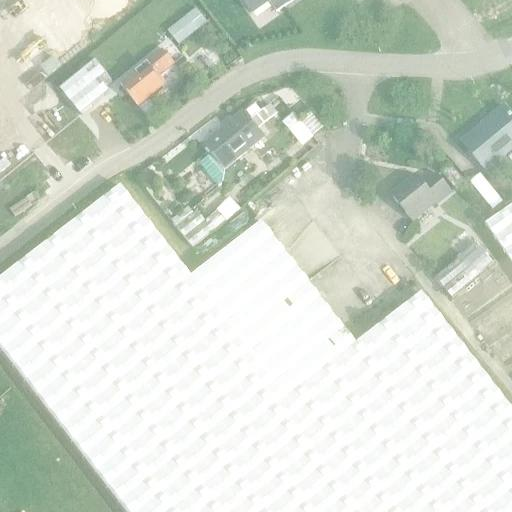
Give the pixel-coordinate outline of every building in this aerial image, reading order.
[(277,11),(292,0),(243,0),(252,13),(269,1),(277,11)] [(208,24),(197,10),(169,31),(180,46),(208,24)] [(160,75),(176,62),(164,48),(136,71),(138,74),(122,87),(138,106),(167,83),(160,75)] [(68,103),(78,116),(109,91),(105,86),(111,81),(105,74),(94,60),(57,90),(68,103)] [(255,105),(246,112),(252,119),(251,120),(258,129),(278,114),(270,105),(261,112),(255,105)] [(485,170),(511,147),(511,115),(504,106),(489,118),(490,119),(462,142),(485,170)] [(251,120),(243,110),(204,142),(212,152),(200,162),(219,186),(231,175),(225,168),(264,137),(258,129),(251,120)] [(304,144),(325,126),(312,112),(303,120),(295,111),(284,120),(304,144)] [(450,164),(438,175),(451,191),(452,193),(465,183),(450,164)] [(437,203),(451,191),(438,175),(437,174),(424,184),(416,174),(391,194),(412,221),(436,201),(437,203)] [(480,174),(470,183),(493,211),(503,202),(480,174)] [(0,279),(0,347),(127,511),(511,511),(511,413),(420,294),(354,344),(282,399),(188,276),(120,188),(0,279)] [(173,202),(165,209),(171,216),(179,209),(173,202)] [(187,208),(169,222),(175,229),(192,215),(187,208)] [(511,209),(487,227),(511,263),(511,209)] [(192,215),(175,229),(191,249),(224,223),(216,212),(204,221),(196,212),(192,215)] [(259,221),(188,276),(282,399),(354,344),(259,221)] [(477,244),(434,279),(450,300),(493,264),(477,244)]
